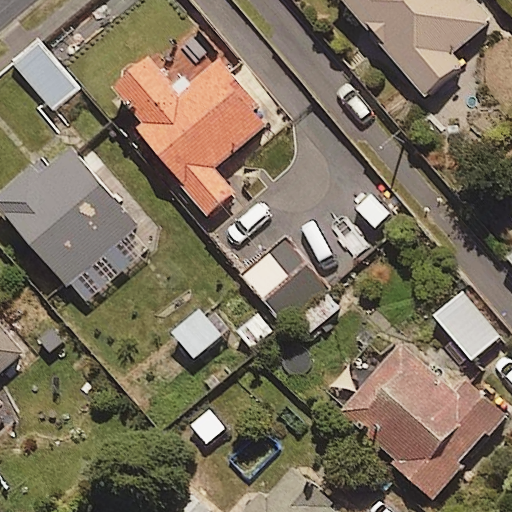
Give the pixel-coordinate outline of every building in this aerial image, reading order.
[(490,25),(467,0),(332,0),(422,102),(462,67),(453,57),(490,25)] [(69,70),(44,41),(19,62),(44,92),(69,70)] [(190,95),(160,57),(117,91),(215,214),(240,195),(219,169),(276,124),(229,64),(190,95)] [(145,228),(81,149),(50,175),(44,167),(3,200),(73,287),(145,228)] [(348,307),(295,242),(251,278),(285,320),(296,311),(315,334),(348,307)] [(507,339),(471,292),(441,316),(477,362),(507,339)] [(0,378),(28,357),(0,321),(0,378)] [(460,393),(413,345),(393,364),(376,347),(331,391),(438,499),(511,426),(511,420),(473,381),(460,393)] [(191,430),(210,452),(256,412),(237,390),(191,430)] [(346,511),(303,471),(273,504),(268,500),(256,511),(346,511)]
